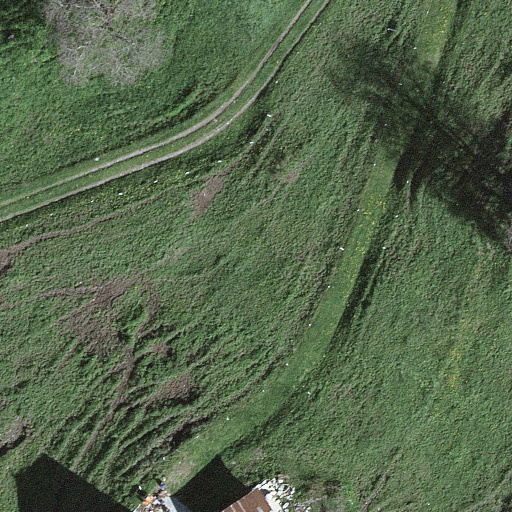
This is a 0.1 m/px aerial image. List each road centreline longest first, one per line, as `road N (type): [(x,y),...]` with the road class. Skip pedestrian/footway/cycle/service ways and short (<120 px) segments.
road 1 (track): [(465,0),(360,281),(309,376),(168,506)]
road 2 (track): [(0,218),(232,132),(334,0)]
